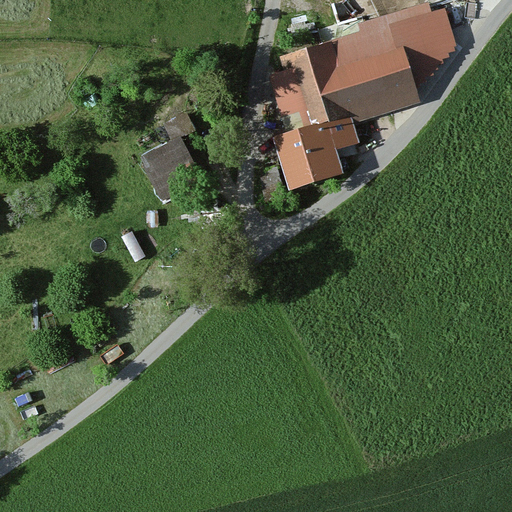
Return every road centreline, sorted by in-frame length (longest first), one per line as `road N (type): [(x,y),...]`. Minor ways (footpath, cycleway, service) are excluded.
road 1 (unclassified): [(511,0),(394,146),(260,249)]
road 2 (unclassified): [(260,249),(113,390),(0,474)]
road 3 (unclassified): [(260,249),(245,189),(272,0)]
